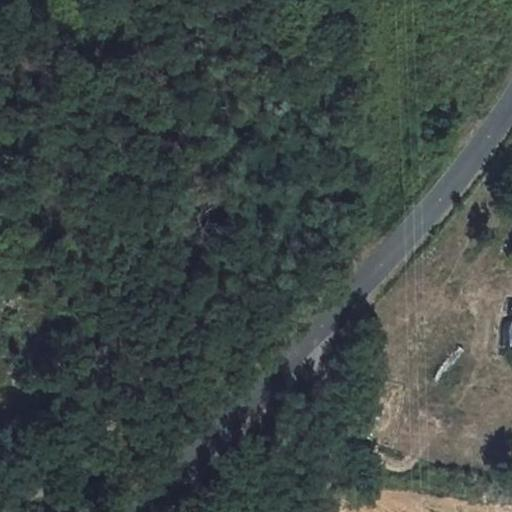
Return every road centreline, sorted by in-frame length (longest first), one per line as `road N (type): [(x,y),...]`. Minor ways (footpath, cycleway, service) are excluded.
road 1 (tertiary): [(511,94),(413,234),(320,327)]
road 2 (tertiary): [(320,327),(143,511)]
road 3 (unclassified): [(320,327),(304,511)]
